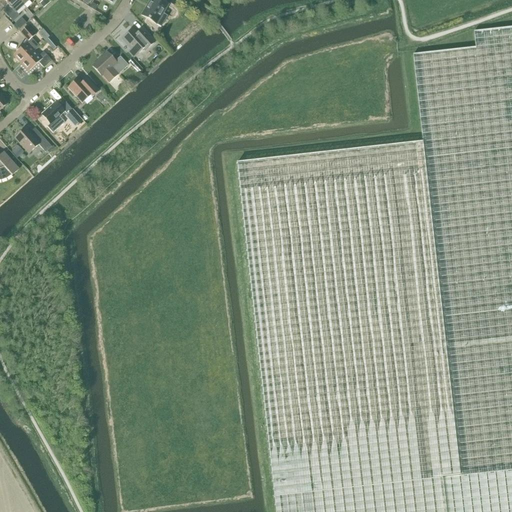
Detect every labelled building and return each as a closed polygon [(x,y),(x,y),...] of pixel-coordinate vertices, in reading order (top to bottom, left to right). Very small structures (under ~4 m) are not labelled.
[(16,13),(19,10),(24,6),(18,0),(2,0),(9,6),(3,11),(13,22),(19,16),(16,13)] [(43,9),(51,2),(48,0),(42,0),(39,4),(43,9)] [(159,0),(152,0),(142,16),(157,25),(163,14),(168,6),(159,0)] [(171,0),(169,3),(177,8),(181,2),(177,0),(171,0)] [(18,23),(13,27),(18,32),(19,31),(22,28),(18,23)] [(34,52),(39,48),(31,39),(36,35),(28,26),(20,33),(28,42),(27,43),(13,55),(21,64),(34,52)] [(511,511),(511,28),(473,33),(475,49),(411,56),(421,144),(235,164),(274,511),(511,511)] [(155,43),(143,29),(137,34),(133,30),(122,40),(131,50),(129,52),(134,58),(148,46),(149,48),(155,43)] [(58,47),(50,37),(45,41),(53,51),(58,47)] [(39,56),(34,52),(21,64),(28,72),(38,63),(44,69),(52,61),(46,55),(43,52),(39,56)] [(128,66),(120,58),(115,62),(107,54),(93,67),(102,77),(108,85),(118,76),(128,66)] [(132,60),(129,63),(138,74),(142,71),(132,60)] [(92,96),(93,97),(99,92),(87,80),(82,84),(78,80),(68,89),(82,104),(92,96)] [(56,103),(42,116),(50,125),(47,127),(53,134),(65,124),(59,118),(63,115),(65,118),(72,111),(65,104),(60,108),(56,103)] [(72,111),(65,118),(74,127),(81,120),(72,111)] [(47,143),(35,129),(29,134),(25,130),(15,139),(31,155),(39,146),(42,148),(46,153),(52,147),(47,143)] [(14,150),(11,153),(17,160),(21,156),(14,150)] [(0,179),(1,180),(6,178),(10,175),(12,177),(19,171),(3,154),(0,157),(0,179)]
